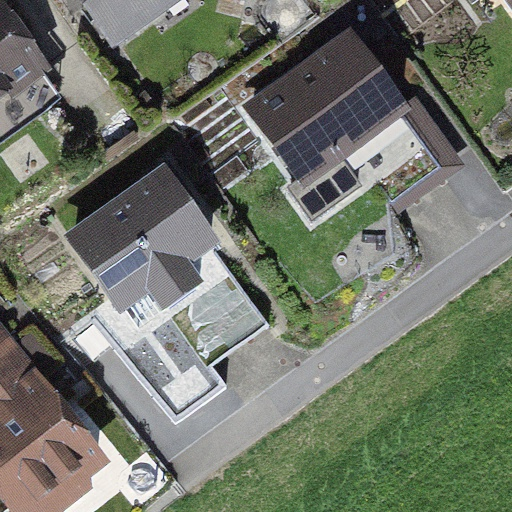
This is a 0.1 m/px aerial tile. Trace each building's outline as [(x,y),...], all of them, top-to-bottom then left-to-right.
[(0,0),(0,105),(53,68),(3,0),(0,0)] [(86,0),(116,43),(178,0),(86,0)] [(345,168),(414,123),(358,38),(249,109),(317,213),(357,187),(345,168)] [(122,306),(156,281),(172,303),(210,275),(195,254),(222,234),(167,159),(68,232),(122,306)] [(0,497),(11,511),(64,511),(122,468),(44,367),(36,373),(0,326),(0,497)]
